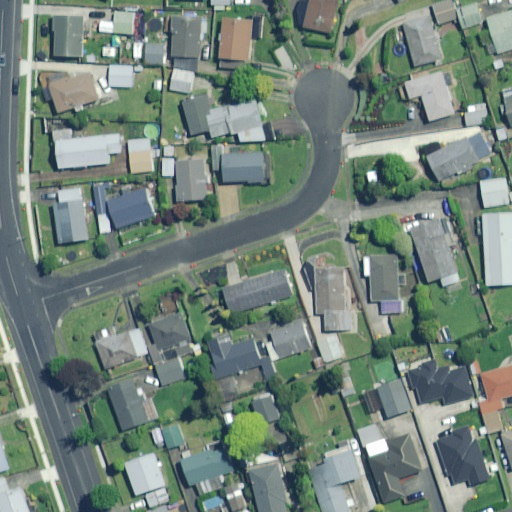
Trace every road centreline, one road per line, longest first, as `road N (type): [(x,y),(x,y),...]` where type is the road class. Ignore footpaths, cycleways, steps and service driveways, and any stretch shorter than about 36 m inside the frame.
road 1 (residential): [(20,306),(295,210),(324,171),(323,92)]
road 2 (tertiary): [(91,511),(20,306)]
